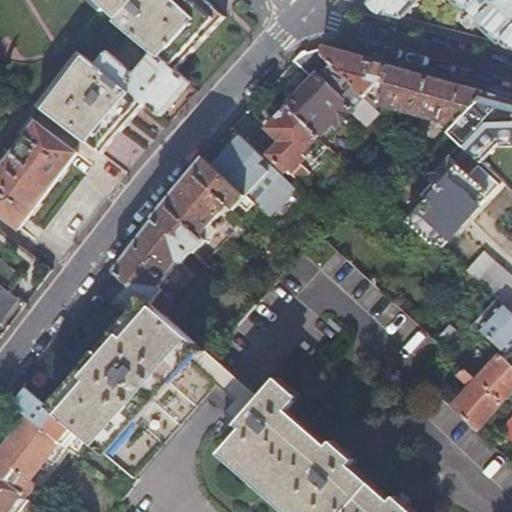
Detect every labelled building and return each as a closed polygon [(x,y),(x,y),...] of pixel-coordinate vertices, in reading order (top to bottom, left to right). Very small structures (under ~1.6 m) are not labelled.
[(115,20),(152,52),(153,51),(175,70),(204,39),(225,16),(207,0),(97,0),(116,18),(115,20)] [(511,0),(370,0),(372,4),(380,10),(402,16),(417,0),(455,0),(464,8),(458,15),(471,27),(478,21),(501,42),(503,40),(508,46),(511,46),(511,0)] [(336,66),(321,52),(315,46),(302,50),(295,58),(314,78),(288,105),(319,135),(332,120),(337,124),(350,109),(365,124),(379,109),(376,106),(336,66)] [(377,101),(379,102),(390,64),(380,61),(324,46),(321,52),(336,66),(376,106),(377,101)] [(153,51),(152,52),(135,72),(108,49),(94,64),(109,75),(161,115),(188,82),(188,81),(175,70),(153,51)] [(109,75),(94,64),(85,57),(83,55),(42,107),(95,147),(102,152),(110,140),(126,123),(142,101),(109,75)] [(379,102),(457,123),(476,105),(482,99),(486,90),(422,73),(390,64),(379,102)] [(450,131),(469,149),(494,122),(508,136),(511,131),(511,97),(493,92),(478,107),(476,105),(457,123),(450,131)] [(318,135),(319,135),(288,105),(287,106),(266,128),(280,141),(268,154),(290,174),(286,179),(295,187),(318,161),(316,158),(305,149),(318,135)] [(30,115),(18,131),(24,135),(0,166),(0,211),(19,226),(50,184),(75,150),(30,115)] [(271,165),(237,133),(225,146),(229,150),(215,167),(246,196),(248,195),(256,202),(262,208),(269,214),(295,187),(286,179),(271,165)] [(328,145),(318,135),(305,149),(316,158),(328,145)] [(427,196),(407,219),(440,248),(498,182),(478,163),(475,163),(464,154),(457,163),(446,154),(426,177),(432,182),(423,193),(427,196)] [(215,165),(206,157),(180,187),(154,217),(195,252),(220,224),(216,220),(229,205),(234,209),(240,203),(248,210),(256,202),(248,195),(246,196),(215,167),(214,166),(215,165)] [(492,170),(511,188),(511,168),(502,159),(492,170)] [(306,197),(295,187),(269,214),(281,226),(306,197)] [(195,252),(154,217),(134,244),(114,270),(146,298),(164,313),(171,305),(159,294),(162,290),(158,287),(162,282),(172,290),(186,274),(177,265),(179,262),(188,269),(199,256),(195,252)] [(501,302),(511,311),(511,275),(483,249),(464,270),(474,278),(480,284),(501,302)] [(0,258),(0,284),(8,291),(21,274),(0,258)] [(451,277),(460,266),(453,260),(444,270),(451,277)] [(474,278),(464,270),(460,266),(451,277),(464,289),(474,278)] [(480,284),(474,278),(464,289),(470,294),(480,284)] [(8,291),(0,284),(0,319),(17,298),(8,291)] [(164,313),(146,298),(123,326),(114,337),(93,361),(53,409),(70,423),(134,476),(136,478),(157,453),(217,382),(228,368),(212,354),(164,313)] [(511,311),(501,302),(479,327),(505,351),(511,342),(511,311)] [(444,348),(457,334),(448,326),(435,340),(444,348)] [(511,364),(510,362),(498,352),(475,377),(463,366),(456,373),(468,384),(454,399),(451,403),(450,404),(477,429),(511,390),(511,364)] [(259,395),(228,368),(217,382),(234,397),(224,410),(237,421),(259,395)] [(297,401),(272,378),(259,395),(237,421),(242,425),(218,453),(286,511),(422,511),(425,510),(402,490),(397,495),(392,502),(350,466),(356,459),(360,454),(339,436),(334,441),(329,447),(288,412),(293,406),(297,401)] [(53,409),(25,386),(21,391),(12,402),(28,415),(58,439),(70,423),(53,409)] [(334,441),(293,406),(288,412),(329,447),(334,441)] [(29,476),(57,440),(58,439),(28,415),(0,451),(0,476),(26,497),(37,482),(29,476)] [(511,426),(511,416),(502,428),(507,432),(511,426)] [(392,502),(397,495),(356,459),(350,466),(392,502)] [(18,511),(29,499),(26,497),(0,476),(0,511),(18,511)]
